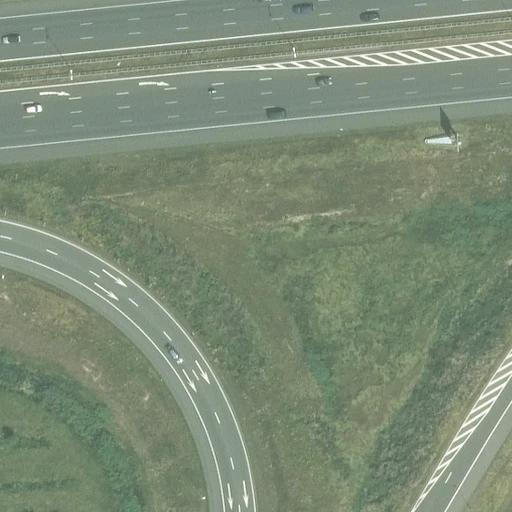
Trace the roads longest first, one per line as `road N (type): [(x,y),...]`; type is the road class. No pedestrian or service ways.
road 1 (motorway): [(0,120),(511,73)]
road 2 (motorway): [(400,0),(0,40)]
road 3 (motorway): [(0,238),(66,260),(163,333),(223,435),(238,511)]
road 4 (motorway): [(431,511),(511,388)]
